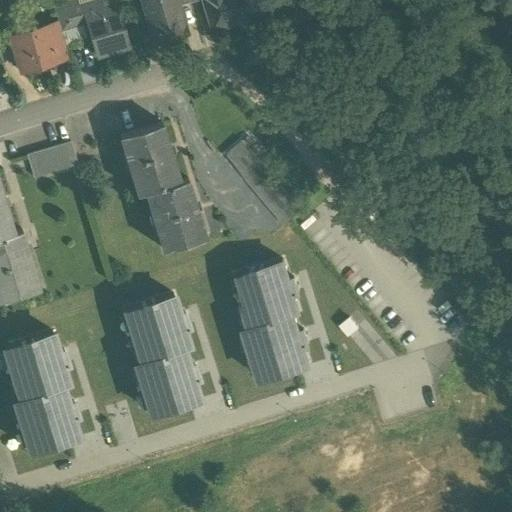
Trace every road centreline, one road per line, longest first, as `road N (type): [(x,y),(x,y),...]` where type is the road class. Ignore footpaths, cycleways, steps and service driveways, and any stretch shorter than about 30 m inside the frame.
road 1 (residential): [(0,490),(427,365)]
road 2 (residential): [(0,130),(292,35)]
road 3 (track): [(335,207),(334,185),(226,58)]
